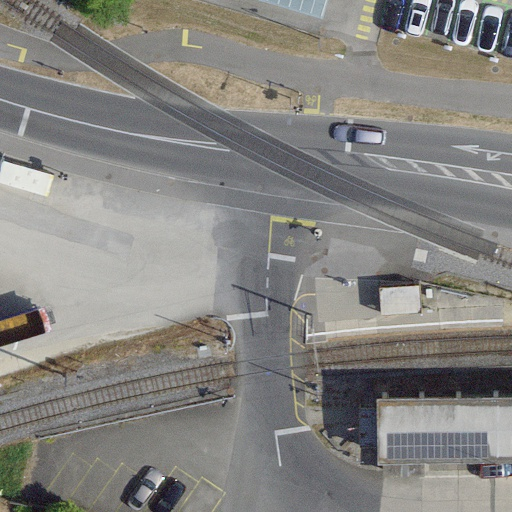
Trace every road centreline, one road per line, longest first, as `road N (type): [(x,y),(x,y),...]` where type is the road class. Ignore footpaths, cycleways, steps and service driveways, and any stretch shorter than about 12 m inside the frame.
road 1 (residential): [(281,471),(270,420),(267,280),(274,206),(291,155)]
road 2 (secondary): [(291,155),(80,122),(0,96)]
road 3 (secondary): [(511,190),(291,155)]
